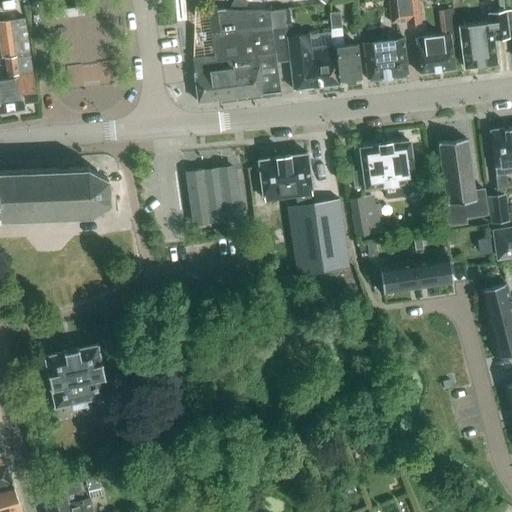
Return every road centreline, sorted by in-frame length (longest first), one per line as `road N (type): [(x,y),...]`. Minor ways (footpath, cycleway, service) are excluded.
road 1 (secondary): [(158,126),(511,88)]
road 2 (residential): [(511,473),(459,300),(403,308)]
road 3 (secondary): [(0,143),(158,126)]
road 4 (residential): [(32,511),(0,385)]
road 5 (unclassified): [(158,126),(142,0)]
